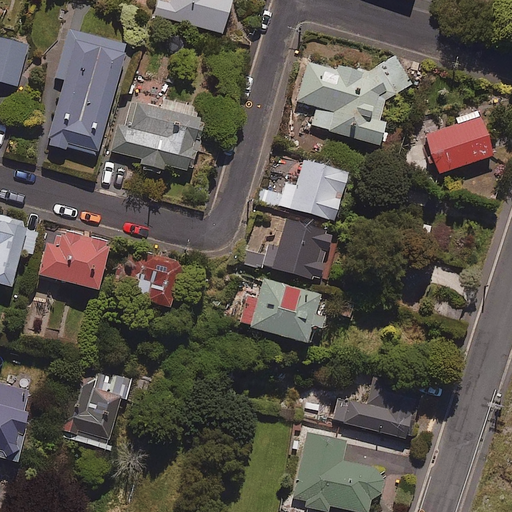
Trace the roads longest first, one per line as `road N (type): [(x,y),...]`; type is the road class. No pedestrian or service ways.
road 1 (residential): [(289,0),(217,234),(0,178)]
road 2 (residential): [(511,279),(439,511)]
road 3 (residential): [(305,0),(511,60)]
